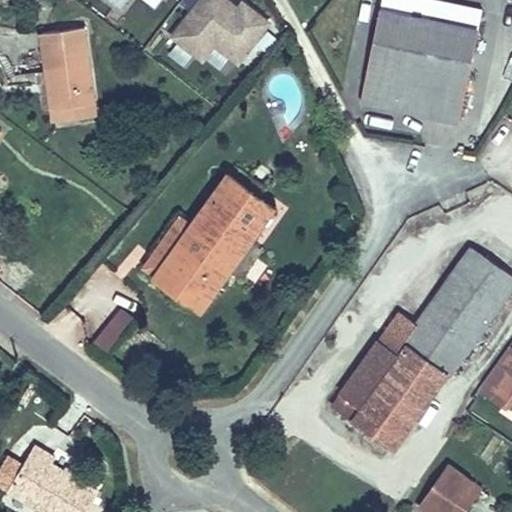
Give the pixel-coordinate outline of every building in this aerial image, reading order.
[(243,0),(237,0),(235,3),(233,7),(224,1),(225,0),(194,0),(170,31),(201,54),(212,39),(236,57),(266,17),(243,0)] [(463,125),(484,29),(384,8),(365,105),(463,125)] [(89,101),(80,25),(40,30),(49,106),(89,101)] [(90,111),(89,101),(49,106),(50,116),(90,111)] [(189,322),(273,207),(228,175),(189,228),(154,275),(152,278),(154,280),(150,285),(153,287),(149,293),(189,322)] [(40,293),(71,304),(94,242),(105,246),(115,218),(97,212),(92,226),(75,219),(62,253),(41,245),(32,271),(46,276),(40,293)] [(154,275),(189,228),(175,217),(140,265),(154,275)] [(387,451),(511,279),(511,278),(466,245),(408,322),(398,315),(378,340),(375,338),(334,394),(336,398),(328,408),(387,451)] [(94,341),(112,354),(137,319),(118,306),(94,341)] [(505,401),(511,390),(511,340),(510,339),(480,383),(505,401)] [(81,511),(92,494),(38,462),(42,455),(21,442),(0,477),(0,488),(39,511),(81,511)] [(469,511),(453,502),(470,478),(449,463),(421,505),(431,511),(469,511)]
